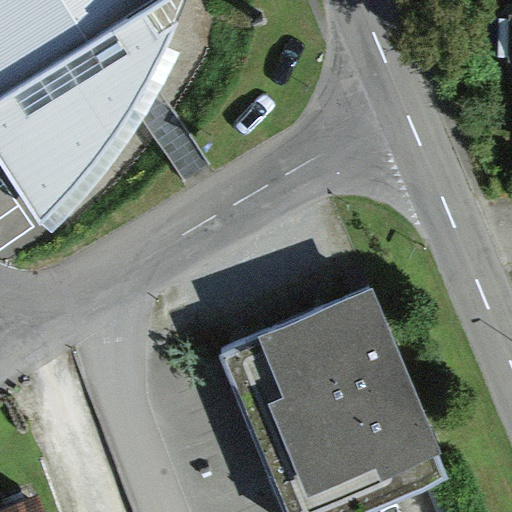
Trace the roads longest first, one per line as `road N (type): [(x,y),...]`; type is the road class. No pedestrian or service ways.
road 1 (residential): [(408,118),(276,178),(3,344)]
road 2 (tertiary): [(511,364),(408,118)]
road 3 (unknown): [(113,277),(165,511)]
road 4 (tertiary): [(408,118),(360,0)]
